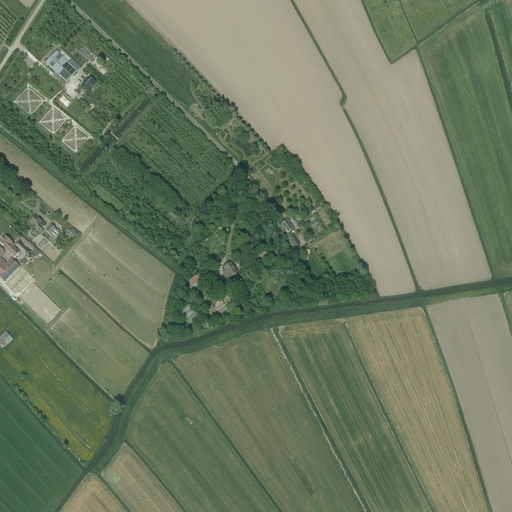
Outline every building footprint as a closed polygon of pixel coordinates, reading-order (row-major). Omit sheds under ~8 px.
[(82,48),(78,53),(87,60),(91,56),(82,48)] [(56,52),(45,64),(66,84),(77,72),(56,52)] [(97,83),(90,77),(83,84),(89,91),(97,83)] [(45,225),(35,216),(30,222),(34,225),(34,224),(41,230),(45,225)] [(287,233),(285,235),(288,239),(294,248),(300,245),(293,235),(293,236),(290,232),(293,229),(287,220),(282,224),(287,233)] [(57,237),(61,233),(57,230),(50,224),(45,230),(52,237),(54,238),(56,236),(57,237)] [(4,237),(0,240),(0,243),(15,257),(19,253),(13,246),(14,245),(5,236),(4,237)] [(12,260),(6,267),(0,260),(0,255),(4,252),(0,248),(0,277),(4,282),(19,267),(12,260)] [(260,260),(267,255),(264,252),(263,251),(255,257),(259,262),(260,260)] [(230,263),(223,268),(227,273),(226,274),(229,279),(237,273),(230,263)] [(189,281),(194,288),(195,289),(205,282),(205,281),(206,280),(203,276),(202,277),(199,273),(189,281)] [(216,308),(223,303),(218,295),(211,301),(216,308)] [(13,340),(6,332),(0,336),(0,342),(4,347),(13,340)]
